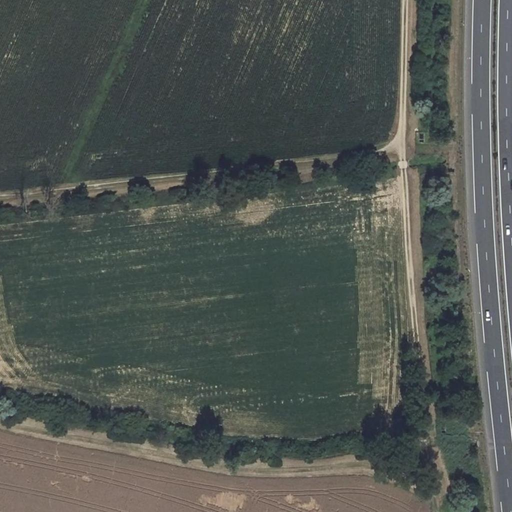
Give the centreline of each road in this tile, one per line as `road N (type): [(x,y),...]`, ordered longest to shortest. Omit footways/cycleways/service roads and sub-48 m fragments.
road 1 (track): [(404,0),(400,145),(0,198)]
road 2 (motorway): [(484,0),(487,236),(511,493)]
road 3 (track): [(431,487),(372,466),(233,470),(0,423)]
road 4 (track): [(400,145),(431,487)]
road 5 (motorway): [(511,192),(510,0)]
